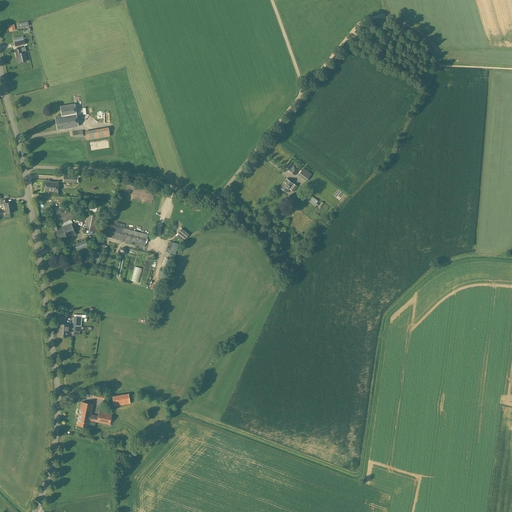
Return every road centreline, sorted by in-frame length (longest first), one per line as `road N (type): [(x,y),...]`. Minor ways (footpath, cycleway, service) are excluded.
road 1 (unclassified): [(23,167),(123,172),(217,196),(360,22)]
road 2 (tertiary): [(35,510),(51,467),(58,399),(23,167)]
road 3 (track): [(57,387),(124,386),(179,407)]
